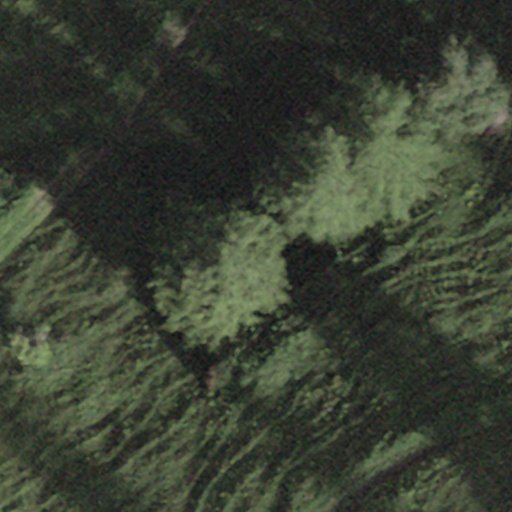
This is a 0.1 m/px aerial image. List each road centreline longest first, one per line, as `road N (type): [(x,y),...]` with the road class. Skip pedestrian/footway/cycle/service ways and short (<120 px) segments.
road 1 (track): [(32,0),(20,101),(28,148),(96,160)]
road 2 (track): [(330,511),(448,429),(511,411)]
road 3 (track): [(191,0),(96,160)]
road 4 (track): [(96,160),(0,253)]
